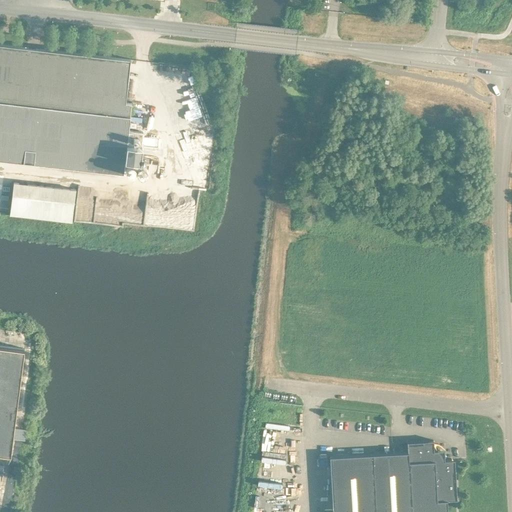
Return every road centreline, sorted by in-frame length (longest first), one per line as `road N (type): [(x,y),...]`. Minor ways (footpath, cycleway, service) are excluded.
road 1 (tertiary): [(296,46),(0,11)]
road 2 (unclassified): [(269,388),(508,415)]
road 3 (unclassified): [(508,415),(499,185)]
road 4 (tertiary): [(296,46),(432,60)]
